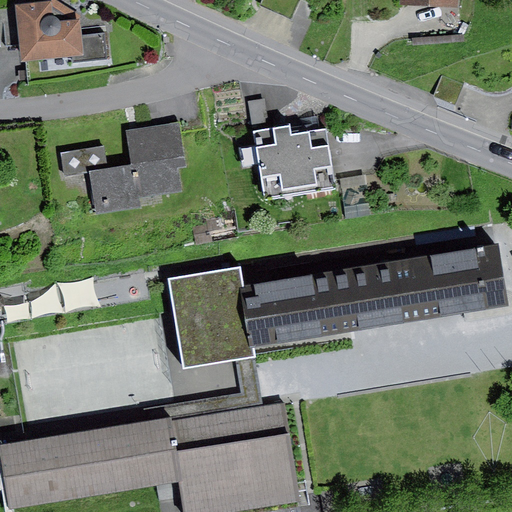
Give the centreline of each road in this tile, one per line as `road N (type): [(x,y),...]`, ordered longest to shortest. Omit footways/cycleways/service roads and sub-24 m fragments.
road 1 (residential): [(511,166),(232,51)]
road 2 (unknown): [(511,319),(266,374)]
road 3 (residential): [(232,51),(169,88),(0,114)]
